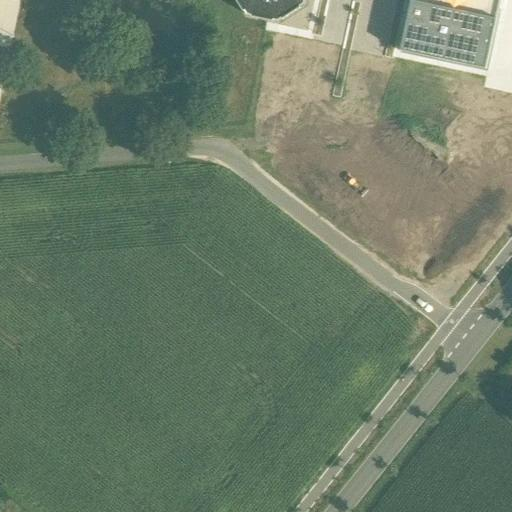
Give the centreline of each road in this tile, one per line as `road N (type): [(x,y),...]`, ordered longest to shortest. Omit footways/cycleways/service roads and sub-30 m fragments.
road 1 (unclassified): [(478,336),(391,284),(216,148),(0,165)]
road 2 (tertiary): [(339,511),(478,336)]
